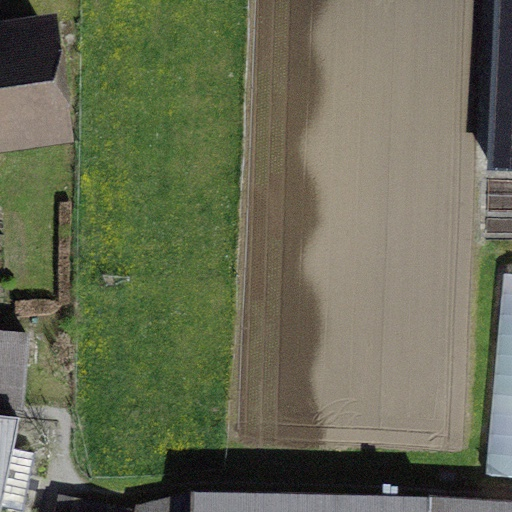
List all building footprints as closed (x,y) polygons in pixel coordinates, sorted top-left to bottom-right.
[(511,0),(501,0),(491,130),(511,132),(511,0)] [(0,163),(77,151),(57,23),(0,31),(0,163)] [(511,475),(511,268),(502,268),(493,474),(511,475)] [(27,338),(0,336),(0,403),(20,405),(27,338)] [(0,415),(0,505),(18,417),(0,415)] [(428,511),(429,498),(429,495),(191,491),(137,505),(137,511),(58,495),(54,511),(428,511)] [(511,511),(511,503),(429,498),(428,511),(511,511)]
